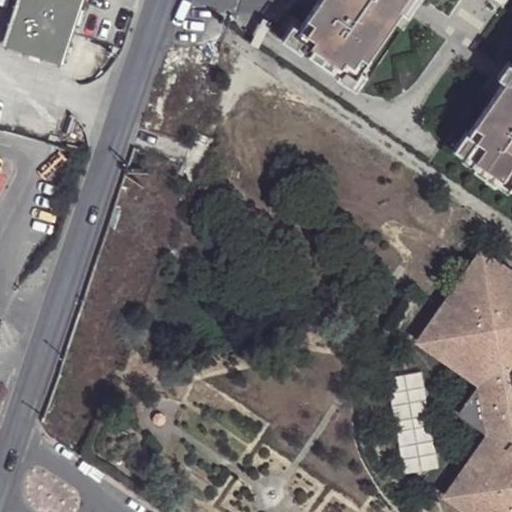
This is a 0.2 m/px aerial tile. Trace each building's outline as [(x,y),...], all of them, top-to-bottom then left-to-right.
[(15,0),(15,3),(33,9),(28,26),(15,22),(10,40),(3,38),(2,43),(62,63),(83,0),(15,0)] [(511,0),(317,0),(298,28),(293,34),(304,42),(300,48),(302,49),(337,73),(339,75),(343,69),(354,76),(358,70),(399,12),(406,0),(511,0),(511,68),(503,82),(467,132),(467,133),(474,138),(462,157),(460,159),(505,190),(506,188),(511,180),(511,0)] [(406,0),(399,12),(406,16),(415,3),(417,0),(406,0)] [(33,9),(15,3),(9,20),(3,38),(10,40),(15,22),(28,26),(33,9)] [(293,34),(298,28),(291,23),(279,40),(299,53),(302,49),(300,48),(304,42),(293,34)] [(500,70),(496,77),(503,82),(511,68),(511,64),(507,61),(500,70)] [(354,76),(343,69),(339,75),(337,73),(334,78),(354,91),(365,75),(358,70),(354,76)] [(465,131),(452,150),(462,157),(474,138),(467,133),(467,132),(465,131)] [(511,511),(511,271),(484,252),(419,344),(481,387),(482,393),(475,394),(460,416),(481,431),(488,430),(490,437),(446,499),(464,511),(511,511)] [(422,372),(389,379),(407,474),(440,469),(422,372)]
